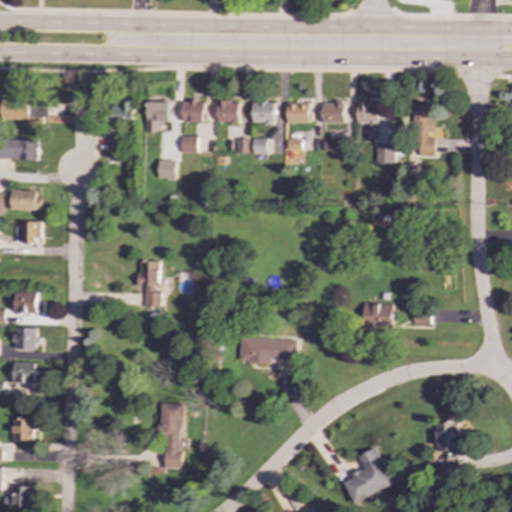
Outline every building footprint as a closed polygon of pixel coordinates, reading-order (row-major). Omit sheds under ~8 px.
[(1,119),(29,119),(28,97),(1,98),(1,119)] [(182,101),(182,122),(205,121),(205,100),(182,101)] [(217,123),(239,123),(240,101),(218,100),(217,123)] [(126,131),(126,125),(133,125),(134,102),(112,101),(111,130),(126,131)] [(170,101),(147,102),(147,132),(158,131),(158,122),(170,121),(170,101)] [(356,122),(369,122),(369,126),(378,126),(379,102),(357,101),(356,122)] [(275,102),(253,102),(252,123),(274,124),(275,102)] [(322,122),(344,123),(345,103),(323,102),(322,122)] [(287,122),(310,122),(310,103),(287,104),(287,122)] [(434,157),(435,136),(432,136),(433,105),(414,104),(412,156),(434,157)] [(109,157),(124,158),(124,136),(109,136),(109,157)] [(197,136),(181,136),(181,153),(196,153),(197,136)] [(237,153),(247,153),(247,139),(237,138),(237,153)] [(252,154),(266,154),(266,138),(252,138),(252,154)] [(37,140),(0,139),(0,159),(37,160),(37,140)] [(287,150),(302,150),(302,139),(287,139),(287,150)] [(323,140),(323,151),(337,150),(336,140),(323,140)] [(176,160),(158,159),(158,179),(175,179),(176,160)] [(42,209),(42,197),(37,197),(37,190),(12,190),(12,210),(42,209)] [(23,221),(22,243),(41,244),(41,222),(23,221)] [(145,306),(159,307),(160,261),(139,261),(139,286),(145,286),(145,306)] [(36,313),(37,292),(15,292),(15,312),(36,313)] [(393,303),(364,302),(363,329),(392,330),(393,303)] [(430,324),(430,308),(414,307),(413,324),(430,324)] [(14,349),(37,349),(38,337),(36,337),(36,328),(15,327),(14,349)] [(271,363),(271,359),(295,359),(296,339),(240,338),(239,362),(271,363)] [(13,386),(35,386),(35,362),(14,362),(13,386)] [(165,468),(180,469),(182,403),(159,403),(158,450),(166,450),(165,468)] [(32,440),(33,418),(13,418),(13,440),(32,440)] [(437,451),(459,450),(458,422),(436,423),(437,451)] [(343,480),(354,503),(394,485),(376,447),(358,455),(364,469),(343,480)] [(441,472),(458,471),(458,456),(440,457),(441,472)] [(31,511),(32,485),(13,485),(13,511),(31,511)]
